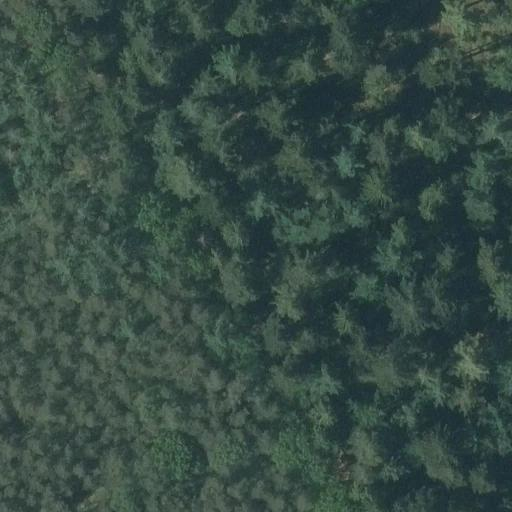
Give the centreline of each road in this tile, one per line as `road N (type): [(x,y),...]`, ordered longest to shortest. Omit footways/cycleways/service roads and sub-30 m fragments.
road 1 (track): [(375,511),(261,316),(50,0)]
road 2 (track): [(119,158),(267,373),(346,511)]
road 3 (track): [(156,158),(400,0)]
road 4 (track): [(119,158),(7,0)]
road 5 (track): [(0,229),(119,158)]
